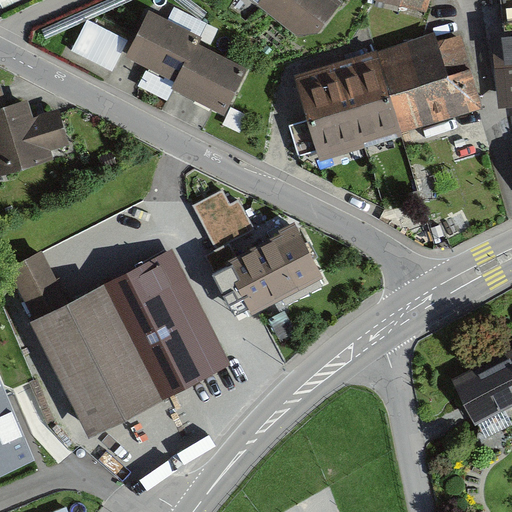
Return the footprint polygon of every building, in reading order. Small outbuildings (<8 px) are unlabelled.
[(256,0),(297,30),(318,25),(336,0),(256,0)] [(428,0),(401,0),(401,3),(427,9),(428,0)] [(511,0),(499,0),(502,23),(489,24),(496,100),(511,98),(511,0)] [(179,76),(199,36),(202,31),(149,4),(126,49),(167,70),(179,76)] [(88,15),(72,47),(113,67),(129,35),(88,15)] [(434,27),(379,44),(405,126),(484,102),(461,29),(437,36),(434,27)] [(179,76),(176,82),(224,106),(247,60),(199,36),(179,76)] [(379,44),(340,56),(366,138),(405,126),(379,44)] [(340,56),(296,69),(310,116),(290,122),(300,152),(318,147),(320,152),(366,138),(340,56)] [(179,76),(167,70),(165,75),(147,66),(138,83),(168,98),(176,82),(179,76)] [(2,81),(0,81),(0,168),(53,153),(51,146),(72,140),(61,105),(37,112),(29,87),(6,94),(2,81)] [(232,104),(223,122),(240,131),(249,113),(232,104)] [(222,191),(195,205),(202,220),(212,215),(225,242),(254,228),(241,201),(229,206),(222,191)] [(245,287),(254,305),(326,270),(297,211),(231,243),(236,252),(216,262),(231,294),(245,287)] [(439,223),(431,226),(435,237),(443,234),(439,223)] [(8,264),(89,432),(234,362),(174,239),(64,292),(42,247),(8,264)] [(284,308),(269,316),(281,338),(296,329),(284,308)] [(511,351),(454,381),(476,423),(511,404),(511,351)] [(0,471),(34,456),(0,378),(0,471)]
